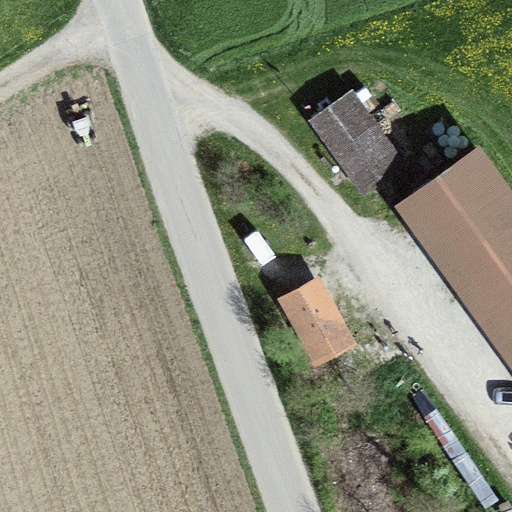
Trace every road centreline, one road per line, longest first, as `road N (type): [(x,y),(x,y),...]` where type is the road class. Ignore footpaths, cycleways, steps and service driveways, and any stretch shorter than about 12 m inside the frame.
road 1 (tertiary): [(282,511),(119,0)]
road 2 (track): [(511,474),(391,296),(256,133),(207,108),(153,109)]
road 3 (track): [(126,26),(0,98)]
